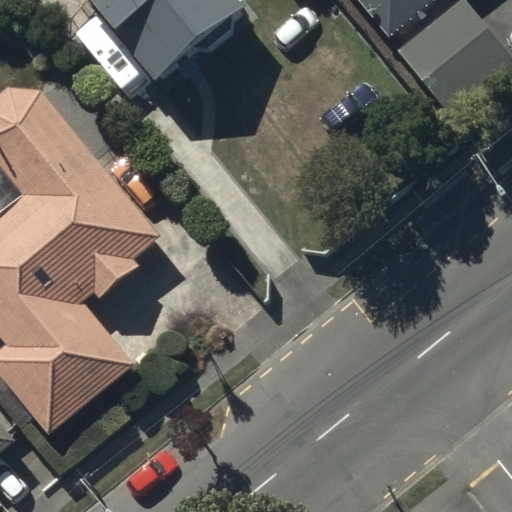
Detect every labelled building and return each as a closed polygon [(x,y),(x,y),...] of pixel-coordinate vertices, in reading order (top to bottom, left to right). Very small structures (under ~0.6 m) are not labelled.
[(79,0),(163,102),(255,27),(233,0),(79,0)] [(449,0),(349,0),(390,49),(449,0)] [(511,66),(466,8),(401,60),(450,123),(511,75),(511,66)] [(164,249),(46,106),(12,102),(0,111),(0,344),(9,356),(0,363),(0,382),(53,447),(138,377),(87,315),(100,305),(106,311),(144,280),(137,272),(164,249)] [(0,470),(19,455),(0,431),(0,470)]
